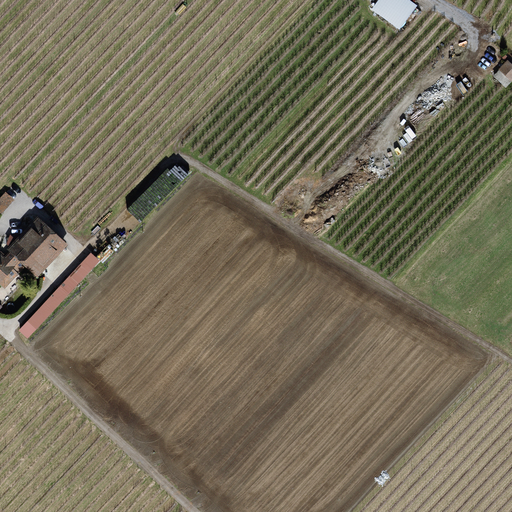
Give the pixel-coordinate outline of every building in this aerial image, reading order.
[(419,6),(410,0),(366,0),(364,3),(400,31),(419,6)] [(511,80),(511,65),(506,61),(494,75),(504,88),(511,80)] [(173,164),(167,171),(177,180),(183,174),(173,164)] [(6,187),(0,193),(0,210),(14,195),(6,187)] [(68,246),(37,217),(3,252),(0,250),(0,285),(7,291),(24,272),(35,281),(68,246)] [(90,247),(19,326),(29,335),(100,256),(90,247)]
